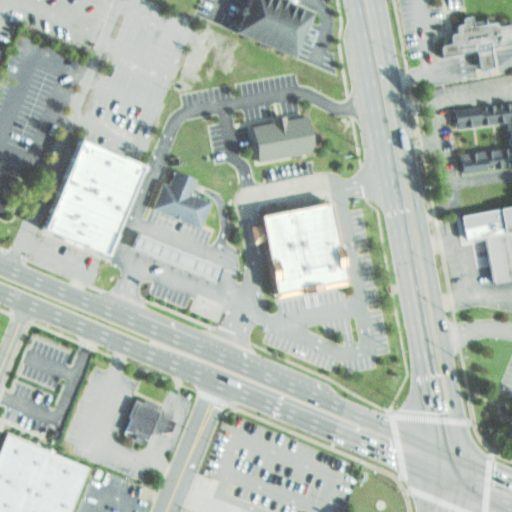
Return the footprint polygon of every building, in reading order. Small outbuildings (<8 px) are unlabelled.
[(283,47),(223,24),(232,0),(289,0),(300,4),(283,47)] [(469,65),(465,44),(432,50),(431,41),(441,39),(439,28),(454,26),(451,10),(462,8),(466,30),(511,22),(511,37),(484,43),(488,62),(469,65)] [(460,153),(504,146),(500,121),(446,130),(442,105),(511,93),(511,162),(463,171),(460,153)] [(307,149),(250,161),(241,120),(298,108),(307,149)] [(138,166),(72,138),(35,225),(101,253),(138,166)] [(143,206),(154,178),(159,180),(165,166),(184,173),(179,187),(203,196),(192,225),(143,206)] [(0,210),(2,211),(14,176),(0,171),(0,210)] [(247,202),(268,297),(340,280),(319,186),(247,202)] [(511,197),(448,211),(455,245),(469,242),(478,284),(511,276),(511,197)] [(123,242),(206,276),(211,264),(128,230),(123,242)] [(123,429),(136,399),(157,409),(144,439),(123,429)] [(0,429),(0,511),(63,511),(83,463),(0,429)]
